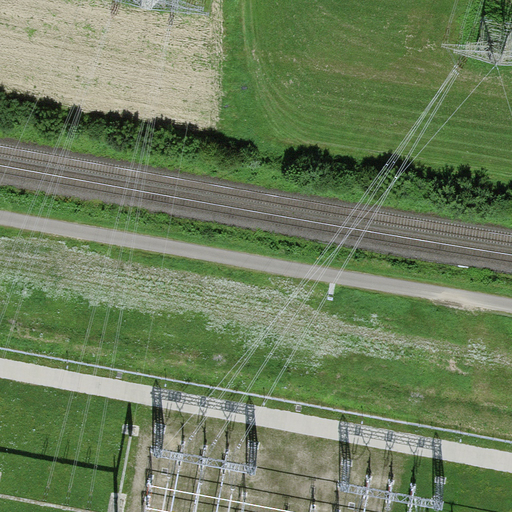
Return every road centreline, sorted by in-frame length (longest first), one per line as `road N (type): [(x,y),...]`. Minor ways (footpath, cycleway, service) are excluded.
road 1 (unclassified): [(0,219),(511,307)]
road 2 (track): [(242,0),(247,116),(293,149),(511,176)]
